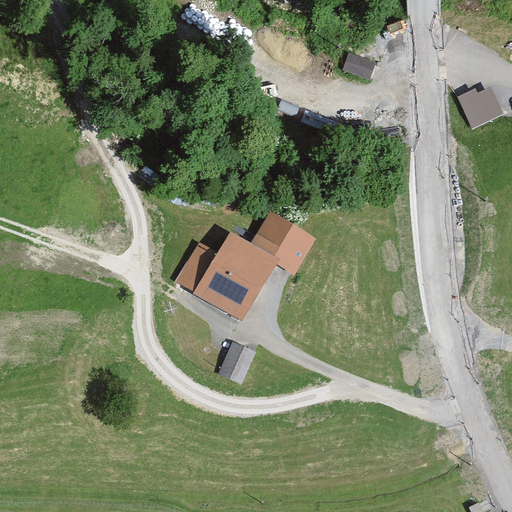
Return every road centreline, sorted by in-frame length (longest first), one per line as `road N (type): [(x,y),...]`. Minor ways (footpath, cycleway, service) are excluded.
road 1 (tertiary): [(511,503),(466,410),(443,313),(423,0)]
road 2 (track): [(466,410),(440,413),(270,346),(205,317),(148,275),(0,224)]
